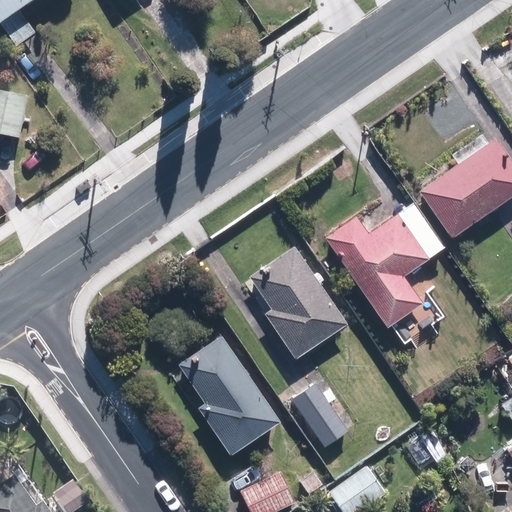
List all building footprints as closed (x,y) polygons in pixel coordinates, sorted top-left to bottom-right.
[(0,0),(0,11),(2,15),(24,0),(0,0)] [(30,92),(0,85),(0,129),(21,134),(30,92)] [(511,193),(511,154),(497,134),(422,187),(455,233),(511,193)] [(399,209),(370,229),(358,212),(328,233),(390,322),(425,298),(407,272),(431,255),(399,209)] [(349,319),(296,242),(251,273),(273,304),(266,309),(298,354),(349,319)] [(182,360),(208,398),(201,403),(232,449),(282,415),(225,331),(182,360)] [(325,442),(355,423),(324,372),(293,391),(325,442)] [(437,458),(448,450),(429,422),(402,441),(418,463),(434,452),(437,458)] [(369,461),(332,489),(349,511),(356,511),(389,488),(369,461)] [(244,485),(255,511),(266,511),(294,500),(281,469),(244,485)] [(53,511),(45,501),(39,505),(16,473),(0,484),(0,511),(53,511)]
